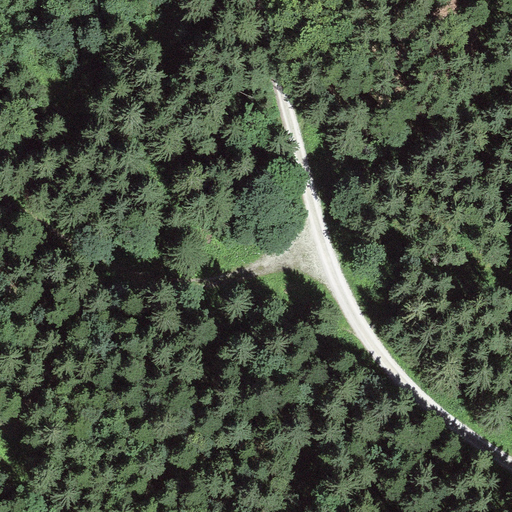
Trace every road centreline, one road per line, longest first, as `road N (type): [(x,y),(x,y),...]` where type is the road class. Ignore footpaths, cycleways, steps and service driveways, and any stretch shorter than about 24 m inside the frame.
road 1 (track): [(263,0),(288,128),(355,316),(421,399),(511,463)]
road 2 (track): [(322,235),(270,270),(190,287),(119,271),(0,201)]
